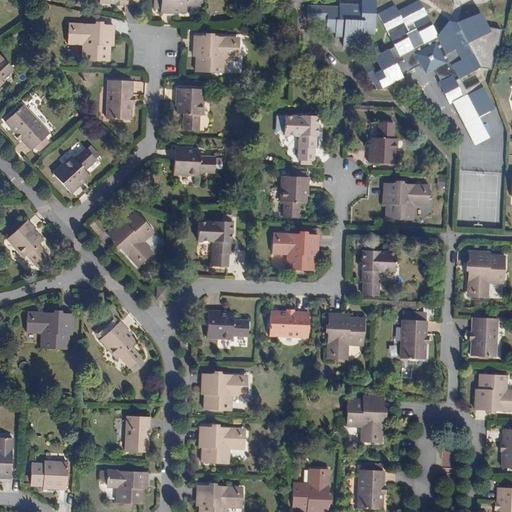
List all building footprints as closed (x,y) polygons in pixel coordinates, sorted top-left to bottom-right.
[(203,0),(154,0),(154,8),(160,9),(160,12),(160,13),(176,14),(177,14),(177,13),(186,13),(186,12),(186,6),(203,7),(203,6),(203,0)] [(361,0),(362,4),(341,4),(341,6),(307,5),(306,27),(326,28),(326,33),(335,33),(335,37),(343,37),(343,46),(360,46),(361,34),(374,34),(376,22),(375,0),(361,0)] [(393,5),(377,14),(395,47),(375,58),(382,70),(377,72),(370,60),(362,65),(369,77),(371,75),(379,89),(403,75),(403,70),(419,63),(425,74),(435,70),(440,81),(437,82),(448,105),(464,99),(454,80),(481,68),(471,50),(467,44),(491,32),(480,13),(459,22),(436,32),(418,0),(417,0),(397,11),(393,5)] [(70,23),(69,23),(69,24),(69,29),(68,44),(83,45),(82,60),(83,60),(110,61),(111,61),(112,46),(114,46),(115,46),(116,26),(116,25),(104,24),(104,21),(103,21),(100,21),(97,21),(96,21),(96,24),(84,24),(70,23)] [(241,38),(241,37),(226,37),(215,36),(215,33),(214,33),(213,33),(210,33),(208,33),(207,33),(206,33),(206,36),(194,36),(194,37),(194,57),(197,57),(197,72),(225,73),(226,58),(240,58),(241,43),(241,38)] [(3,81),(15,70),(15,69),(5,58),(4,57),(0,60),(0,88),(6,84),(5,83),(3,81)] [(131,119),(133,119),(134,105),(135,105),(136,104),(136,97),(136,96),(135,96),(134,96),(135,81),(133,81),(109,80),(108,80),(106,118),(107,118),(131,119)] [(199,132),(200,132),(200,115),(204,115),(205,115),(205,90),(204,90),(191,89),(177,89),(176,89),(176,105),(176,106),(177,106),(177,115),(178,115),(183,115),(183,132),(184,132),(199,132)] [(6,122),(5,123),(15,133),(14,134),(14,135),(19,140),(20,141),(20,140),(21,139),(31,150),(32,149),(35,147),(40,152),(50,142),(45,137),(50,132),(51,131),(24,104),(23,105),(6,122)] [(286,116),(277,115),(275,133),(285,134),(286,116)] [(320,119),(320,116),(319,116),(311,115),(301,115),(301,116),(294,115),(287,115),(286,115),(286,116),(285,134),(285,135),(288,135),(296,136),(299,136),(298,147),(298,160),(315,161),(316,161),(316,148),(317,148),(318,137),(319,137),(319,133),(320,128),(320,124),(320,119)] [(395,139),(396,122),(395,122),(380,121),(379,121),(378,138),(372,138),(371,137),(371,146),(370,146),(370,147),(369,163),(370,163),(384,164),(397,164),(398,164),(399,139),(398,139),(395,139)] [(88,148),(97,158),(100,155),(91,145),(88,148)] [(88,148),(87,147),(75,159),(72,156),(53,173),(54,174),(63,184),(72,194),(73,194),(85,183),(84,182),(91,176),(90,175),(86,171),(99,160),(98,159),(97,158),(88,148)] [(200,173),(217,173),(217,172),(218,157),(218,156),(201,156),(201,150),(201,149),(192,149),(192,148),(192,147),(175,147),(175,148),(175,161),(174,175),(174,176),(200,177),(200,176),(200,173)] [(285,202),(284,219),(285,219),(300,219),(301,219),(302,203),(308,203),(309,203),(309,194),(310,194),(310,193),(311,177),(310,177),(296,177),(283,176),(282,176),(281,202),(282,202),(285,202)] [(430,185),(416,184),(404,184),(404,181),(403,181),(400,181),(397,181),(396,181),(396,184),(384,183),(384,185),(383,204),(383,205),(384,205),(386,205),(386,220),(414,221),(415,221),(415,206),(430,206),(430,191),(430,186),(430,185)] [(139,267),(139,268),(139,267),(140,267),(143,264),(155,254),(145,243),(156,232),(155,232),(137,212),(137,211),(125,221),(124,219),(123,219),(108,233),(107,233),(115,242),(113,244),(114,245),(116,247),(118,249),(118,250),(119,250),(121,248),(129,257),(139,267)] [(27,255),(38,268),(38,267),(50,257),(50,256),(39,244),(43,240),(44,239),(38,233),(39,232),(39,231),(28,219),(27,220),(17,229),(7,238),(6,239),(23,258),(24,257),(27,255)] [(234,226),(234,223),(233,223),(224,222),(214,222),(214,223),(207,222),(200,222),(199,222),(198,242),(202,242),(209,243),(213,243),(212,254),(211,267),(212,267),(228,268),(229,268),(230,255),(231,255),(232,244),(233,244),(233,240),(233,235),(233,231),(234,226)] [(274,233),(274,234),(274,239),(273,254),(287,255),(287,270),(288,270),(315,271),(316,271),(316,256),(319,256),(320,236),(321,235),(309,234),(309,231),(308,231),(307,231),(305,231),(302,231),(301,231),(300,234),(288,233),(274,233)] [(363,250),(362,250),(362,253),(362,258),(362,262),(361,267),(361,271),(362,271),(362,282),(363,282),(362,295),(363,295),(380,296),(381,283),(381,272),(385,272),(392,272),(396,272),(396,252),(389,252),(382,252),(382,251),(372,250),(363,250)] [(468,297),(468,298),(469,298),(474,298),(489,299),(490,284),(505,285),(505,284),(506,257),(506,256),(491,256),(491,253),(491,252),(490,252),(471,252),(470,252),(469,263),(466,263),(466,264),(466,265),(466,267),(466,270),(466,271),(469,272),(468,284),(468,297)] [(168,286),(156,286),(155,300),(167,300),(168,286)] [(29,311),(28,311),(28,312),(28,313),(28,317),(27,333),(42,333),(41,348),(42,348),(69,350),(70,350),(71,335),(73,335),(74,335),(74,334),(75,315),(75,314),(63,313),(63,310),(62,310),(59,310),(56,309),(55,309),(55,313),(43,312),(29,311)] [(286,311),(271,311),(271,312),(270,336),(270,337),(308,339),(308,338),(309,314),(309,312),(295,312),(295,310),(294,310),(287,309),(286,309),(286,310),(286,311)] [(233,336),(250,336),(250,335),(250,320),(250,319),(233,319),(233,314),(233,313),(224,313),(224,312),(224,311),(207,311),(207,312),(207,326),(207,339),(207,340),(233,340),(233,339),(233,336)] [(327,359),(328,359),(333,360),(348,360),(349,346),(364,346),(365,318),(350,317),(350,314),(330,313),(329,313),(328,325),(325,325),(325,326),(325,329),(325,331),(325,332),(325,333),(328,333),(328,345),(327,359)] [(471,341),(470,356),(472,356),(478,356),(478,358),(489,359),(489,358),(489,356),(496,357),(497,357),(499,319),(497,319),(473,317),(472,317),(471,332),(470,332),(469,332),(469,333),(469,340),(469,341),(471,341)] [(120,357),(131,369),(132,369),(136,373),(146,363),(142,359),(143,358),(144,358),(132,345),(136,341),(137,341),(131,334),(132,333),(131,333),(120,321),(119,322),(116,325),(110,319),(94,333),(101,339),(100,341),(99,341),(117,360),(117,359),(120,357)] [(425,359),(427,359),(428,345),(429,345),(430,345),(430,344),(430,336),(429,336),(428,336),(429,321),(427,321),(403,320),(402,320),(400,358),(401,358),(408,358),(408,361),(419,361),(419,359),(425,359)] [(248,375),(234,374),(222,374),(222,371),(221,371),(220,371),(218,371),(215,371),(214,371),(213,374),(202,374),(201,375),(201,394),(201,395),(202,395),(204,395),(204,410),(232,411),(233,411),(233,396),(248,396),(248,381),(248,376),(248,375)] [(511,411),(511,390),(508,390),(509,375),(508,375),(481,374),(480,374),(479,389),(477,389),(476,389),(475,409),(475,410),(487,410),(487,414),(488,414),(491,414),(494,414),(495,414),(495,411),(507,411),(511,411)] [(382,443),(383,443),(383,429),(384,417),(387,417),(387,416),(387,413),(388,410),(388,409),(384,409),(385,397),(384,397),(364,396),(363,399),(348,398),(348,399),(347,426),(347,427),(362,428),(361,442),(377,443),(381,443),(382,443)] [(151,428),(151,417),(149,417),(145,417),(145,415),(145,414),(144,414),(134,414),(133,414),(133,417),(127,416),(126,416),(125,452),(126,452),(149,452),(150,452),(151,437),(151,428)] [(247,429),(247,428),(246,428),(232,428),(220,428),(220,424),(219,424),(216,424),(213,424),(212,424),(212,427),(200,427),(200,428),(200,448),(203,449),(202,464),(203,464),(230,464),(231,464),(232,449),(246,450),(247,434),(247,430),(247,429)] [(502,452),(501,467),(503,467),(509,467),(509,469),(509,470),(511,470),(511,429),(504,429),(503,429),(502,444),(501,444),(500,444),(500,452),(501,452),(502,452)] [(15,438),(13,438),(0,437),(0,478),(12,479),(12,478),(13,463),(13,447),(15,447),(15,438)] [(44,463),(32,463),(32,464),(31,486),(31,487),(43,488),(44,489),(44,490),(68,490),(68,489),(68,476),(69,462),(69,461),(44,461),(44,462),(44,463)] [(108,469),(108,471),(108,488),(108,490),(117,490),(116,503),(117,503),(145,504),(146,489),(148,489),(149,489),(149,472),(134,472),(117,471),(117,469),(108,469)] [(330,470),(330,469),(329,469),(324,469),(309,469),(308,483),(293,483),(292,511),(307,511),(306,511),(328,511),(329,504),(332,504),(332,503),(332,500),(332,497),(332,496),(329,496),(329,484),(330,470)] [(383,510),(385,510),(385,495),(387,495),(387,494),(387,487),(387,486),(386,486),(386,471),(385,471),(361,470),(359,470),(358,508),(359,509),(365,509),(365,511),(366,511),(376,511),(377,511),(377,509),(383,510)] [(244,487),(244,486),(229,486),(218,486),(218,483),(217,483),(216,483),(214,483),(211,482),(210,482),(209,482),(209,486),(197,485),(197,487),(197,506),(197,507),(200,507),(199,511),(228,511),(229,507),(244,508),(244,492),(244,488),(244,487)] [(496,511),(511,511),(511,488),(499,488),(497,488),(497,502),(495,502),(495,503),(495,510),(494,511),(495,511),(496,511)]
